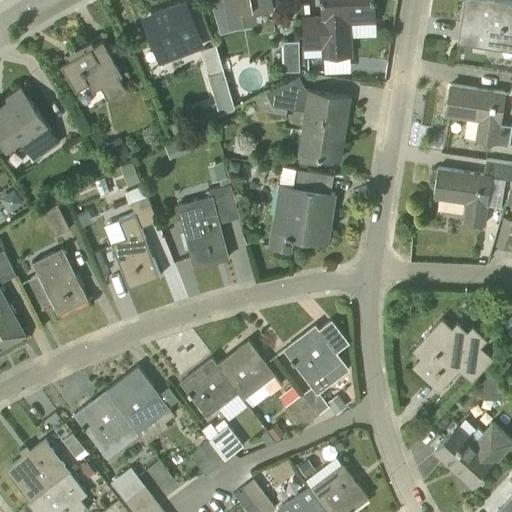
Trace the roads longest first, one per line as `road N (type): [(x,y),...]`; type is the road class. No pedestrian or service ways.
road 1 (residential): [(0,396),(259,299),(373,284)]
road 2 (residential): [(373,284),(418,0)]
road 3 (residential): [(165,491),(222,481),(374,410)]
road 4 (residential): [(511,285),(466,278),(373,284)]
road 5 (residential): [(374,410),(373,284)]
